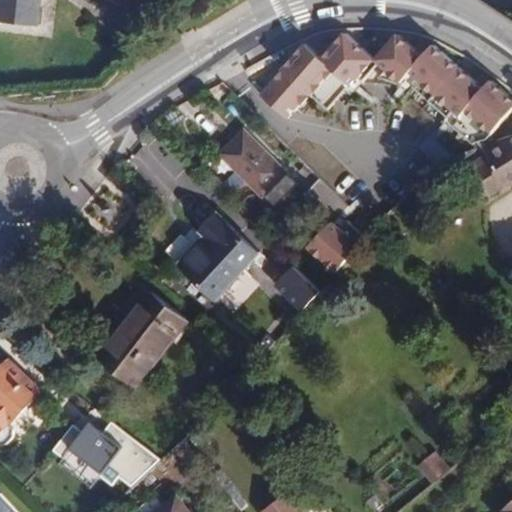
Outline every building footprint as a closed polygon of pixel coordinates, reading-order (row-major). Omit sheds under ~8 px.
[(0,0),(0,23),(40,25),(40,0),(0,0)] [(489,141),(511,111),(511,95),(493,78),(485,87),(434,43),(424,55),(399,33),(377,59),(346,33),(323,58),(306,44),(262,96),(288,119),(300,106),(297,104),(309,91),(311,93),(330,109),(352,83),(350,81),(356,75),(364,81),(380,62),(388,69),(403,82),(414,69),(421,75),(415,82),(452,114),(458,107),(464,112),(456,121),(479,141),(480,140),(489,141)] [(403,82),(388,69),(381,77),(401,84),(403,82)] [(421,75),(414,69),(403,82),(410,88),(415,82),(421,75)] [(364,81),(356,75),(350,81),(352,83),(358,88),(364,81)] [(311,93),(309,91),(297,104),(300,106),(311,93)] [(452,114),(450,116),(456,121),(464,112),(458,107),(452,114)] [(299,184),(247,132),(224,155),(276,207),(299,184)] [(457,153),(433,132),(423,144),(447,165),(457,153)] [(511,139),(485,156),(489,163),(476,170),(491,196),(511,183),(511,139)] [(489,163),(480,149),(467,156),(476,170),(489,163)] [(350,207),(321,179),(306,194),(335,222),(350,207)] [(261,253),(222,209),(204,226),(211,233),(182,259),(215,295),(261,253)] [(310,252),(336,277),(367,244),(340,219),(310,252)] [(211,233),(204,226),(175,251),(182,259),(211,233)] [(321,292),(295,265),(277,287),(304,311),(321,292)] [(189,320),(153,292),(99,358),(135,387),(189,320)] [(277,342),(269,335),(264,340),(272,348),(277,342)] [(272,348),(264,340),(252,355),(260,361),(272,348)] [(43,392),(11,361),(0,371),(0,445),(7,445),(15,437),(15,429),(11,425),(43,392)] [(162,459),(114,422),(105,432),(92,422),(84,432),(74,424),(54,450),(65,459),(72,450),(103,473),(101,476),(115,487),(122,478),(133,487),(162,459)] [(438,453),(421,467),(433,482),(450,469),(438,453)] [(309,511),(294,490),(263,511),(309,511)] [(190,511),(178,496),(158,511),(190,511)]
